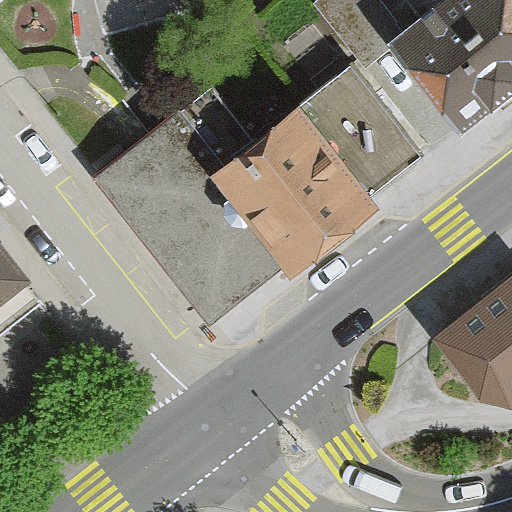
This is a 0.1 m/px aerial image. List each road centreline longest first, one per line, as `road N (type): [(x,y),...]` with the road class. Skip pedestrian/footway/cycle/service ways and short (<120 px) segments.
road 1 (unclassified): [(203,418),(511,182)]
road 2 (residential): [(203,418),(0,157)]
road 3 (residential): [(203,418),(305,490),(378,511)]
road 4 (unclassified): [(86,511),(203,418)]
